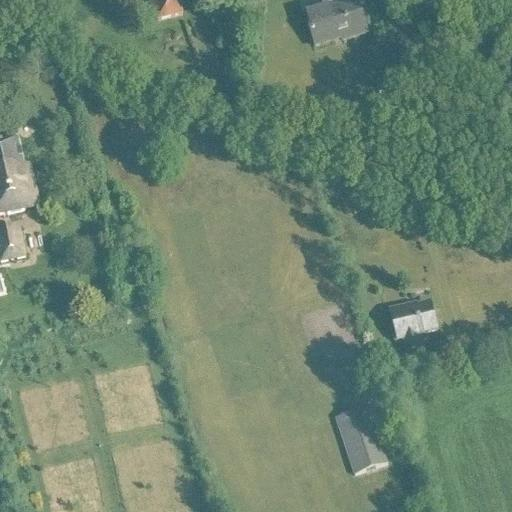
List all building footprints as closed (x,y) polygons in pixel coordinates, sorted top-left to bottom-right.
[(151,0),(157,24),(182,18),(177,0),(151,0)] [(367,37),(356,0),(321,0),(325,12),(306,18),(316,50),(342,42),(343,44),(367,37)] [(0,220),(40,211),(30,168),(24,170),(18,143),(0,147),(0,220)] [(0,259),(2,267),(26,261),(18,230),(0,233),(0,259)] [(437,334),(430,307),(407,313),(407,311),(391,315),(398,344),(403,343),(406,355),(421,351),(418,339),(437,334)] [(355,479),(388,469),(369,411),(336,422),(355,479)]
